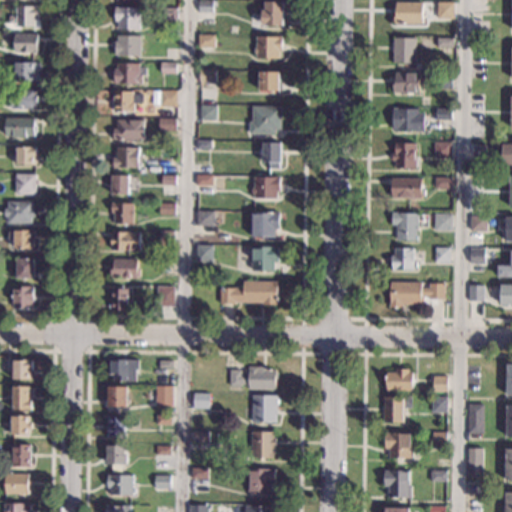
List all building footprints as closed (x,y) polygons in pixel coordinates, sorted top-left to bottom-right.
[(213,13),(199,12),(199,0),(213,1),(213,13)] [(455,3),(454,20),(430,19),(431,1),(455,3)] [(283,26),(261,26),(261,11),(265,12),(265,2),(283,2),(283,26)] [(422,25),(393,24),(393,13),(395,13),(395,2),(423,3),(422,25)] [(38,21),(34,21),(34,27),(16,27),(17,7),(38,7),(38,21)] [(138,30),(117,29),(117,22),(113,22),(114,7),(139,8),(138,30)] [(177,21),(162,21),(162,7),(177,8),(177,21)] [(36,53),(13,53),(14,35),(16,35),(37,35),(36,53)] [(214,48),(198,48),(199,35),(215,35),(214,48)] [(139,55),(114,55),(114,49),(111,48),(111,42),(116,43),(116,36),(140,36),(139,55)] [(283,52),(279,52),(279,59),(256,59),(256,55),(254,54),(254,48),(256,48),(256,37),(283,37),(283,52)] [(453,48),(436,47),(436,38),(454,39),(453,48)] [(416,64),(392,64),(393,39),(412,39),(416,39),(416,64)] [(35,68),(37,69),(36,75),(35,75),(35,82),(15,82),(15,73),(14,73),(14,62),(35,63),(35,68)] [(175,75),(160,74),(160,62),(176,63),(175,75)] [(139,68),(146,68),(146,76),(141,76),(140,85),(112,85),(113,68),(115,69),(115,63),(139,64),(139,68)] [(215,89),(197,88),(197,70),(216,70),(215,89)] [(279,92),(259,91),(259,72),(279,72),(279,92)] [(419,94),(392,94),(393,83),(390,83),(390,79),(393,80),(393,78),(394,78),(394,72),(420,73),(419,94)] [(452,89),(436,89),(436,73),(452,74),(452,89)] [(35,95),(37,95),(37,104),(35,104),(35,110),(10,109),(10,106),(8,106),(8,99),(10,99),(10,89),(35,90),(35,95)] [(176,108),(159,108),(160,91),(177,92),(176,108)] [(132,94),(140,94),(140,104),(132,104),(133,113),(112,113),(112,104),(110,104),(110,101),(112,101),(112,92),(132,92),(132,94)] [(216,121),(200,121),(200,106),(216,106),(216,121)] [(281,130),(276,129),(276,135),(248,134),(249,123),(252,123),(252,106),(282,107),(281,130)] [(417,114),(425,114),(424,132),(392,131),(392,108),(417,109),(417,114)] [(451,110),(451,121),(436,121),(436,109),(451,110)] [(33,139),(6,138),(6,119),(34,120),(33,139)] [(143,140),(113,140),(113,128),(117,128),(117,119),(143,120),(143,140)] [(175,132),(160,132),(160,120),(176,120),(175,132)] [(210,151),(196,151),(196,141),(210,141),(210,151)] [(280,154),(282,154),(282,159),(281,159),(281,164),(278,164),(278,172),(269,172),(269,164),(262,163),(263,143),(281,144),(280,154)] [(415,152),(417,152),(416,159),(415,159),(415,170),(394,169),(394,162),(392,162),(392,154),(394,154),(395,144),(415,145),(415,152)] [(451,145),(451,158),(435,158),(435,144),(451,145)] [(486,160),(472,160),(473,146),(486,146),(486,160)] [(137,170),(113,170),(113,155),(116,155),(116,148),(138,149),(137,170)] [(36,159),(34,159),(34,166),(17,166),(17,160),(15,160),(15,155),(16,155),(17,149),(36,149),(36,159)] [(35,195),(16,195),(16,175),(36,176),(35,195)] [(128,195),(111,195),(111,175),(128,176),(128,195)] [(175,176),(175,186),(161,186),(161,176),(175,176)] [(211,176),(211,187),(195,187),(195,176),(211,176)] [(280,178),(279,193),(276,193),(276,200),(253,200),(253,196),(252,194),(252,188),(254,188),(254,177),(280,178)] [(452,190),(436,190),(436,178),(452,178),(452,190)] [(422,200),(390,200),(391,185),(388,185),(389,179),(422,180),(422,200)] [(31,204),(31,211),(34,211),(34,216),(31,216),(31,224),(7,224),(7,218),(5,218),(5,210),(7,210),(7,203),(31,204)] [(133,225),(113,224),(113,214),(110,214),(110,205),(133,205),(133,225)] [(175,206),(174,215),(159,215),(160,205),(175,206)] [(213,228),(196,228),(196,212),(213,212),(213,228)] [(399,214),(417,214),(417,215),(428,215),(427,227),(417,227),(416,241),(396,240),(396,226),(392,226),(392,212),(399,212),(399,214)] [(279,213),(279,230),(275,230),(274,238),(252,238),(253,236),(251,236),(251,229),(253,229),(253,213),(279,213)] [(452,232),(434,231),(435,215),(452,215),(452,232)] [(487,232),(471,232),(471,218),(483,218),(487,218),(487,232)] [(34,242),(32,242),(32,248),(14,248),(14,241),(9,241),(9,233),(15,233),(15,232),(34,233),(34,242)] [(140,251),(110,250),(111,232),(140,232),(140,251)] [(174,241),(159,241),(159,232),(174,232),(174,241)] [(211,263),(196,263),(196,246),(198,246),(212,246),(211,263)] [(278,262),(275,262),(274,273),(250,272),(250,264),(251,264),(252,246),(279,246),(278,262)] [(415,261),(417,261),(417,271),(393,270),(393,264),(391,264),(392,256),(395,256),(395,249),(415,250),(415,261)] [(450,264),(435,264),(436,249),(450,250),(450,264)] [(485,265),(470,264),(471,249),(485,249),(485,265)] [(34,279),(14,279),(15,268),(17,268),(17,259),(35,260),(34,279)] [(137,271),(140,271),(140,276),(137,276),(137,280),(111,279),(111,263),(113,263),(113,261),(138,261),(137,271)] [(511,279),(498,279),(498,267),(511,267),(511,279)] [(277,307),(262,307),(262,304),(235,304),(235,306),(220,306),(220,289),(243,289),(243,282),(277,283),(277,307)] [(444,301),(429,301),(429,298),(421,298),(421,306),(403,306),(403,309),(390,309),(391,284),(421,285),(421,289),(429,289),(429,285),(445,285),(444,301)] [(511,306),(502,306),(503,296),(499,296),(499,291),(502,292),(502,286),(511,286),(511,306)] [(484,303),(469,302),(469,287),(484,287),(484,303)] [(33,301),(31,301),(31,309),(14,309),(14,297),(12,297),(12,293),(14,293),(14,288),(33,289),(33,301)] [(174,308),(157,308),(158,288),(174,288),(174,308)] [(127,294),(129,294),(129,305),(127,305),(127,311),(110,310),(111,290),(127,290),(127,294)] [(139,371),(136,371),(136,383),(113,383),(113,376),(108,376),(109,360),(139,361),(139,371)] [(172,369),(158,369),(159,360),(172,360),(172,369)] [(33,372),(29,372),(29,381),(12,380),(12,374),(10,374),(10,368),(12,368),(12,361),(33,361),(33,372)] [(267,371),(276,371),(276,391),(248,390),(248,385),(240,385),(240,389),(230,388),(230,371),(242,371),(241,376),(248,376),(248,367),(267,367),(267,371)] [(408,373),(412,373),(411,393),(386,392),(386,382),(384,382),(385,377),(386,377),(386,373),(395,373),(395,370),(408,371),(408,373)] [(447,394),(433,393),(433,378),(447,378),(447,394)] [(171,398),(156,397),(156,386),(171,387),(171,398)] [(28,401),(33,401),(32,410),(12,410),(12,397),(8,397),(8,389),(12,389),(12,387),(28,388),(28,401)] [(127,408),(108,408),(109,387),(127,387),(127,408)] [(209,410),(192,409),(193,394),(209,395),(209,410)] [(276,424),(251,423),(252,396),(276,396),(276,424)] [(404,400),(410,400),(410,409),(404,409),(404,424),(383,423),(384,397),(404,398),(404,400)] [(446,414),(431,413),(432,398),(446,398),(446,414)] [(483,435),(467,435),(468,405),(484,405),(483,435)] [(171,426),(155,425),(155,415),(171,416),(171,426)] [(124,437),(107,437),(108,430),(104,430),(104,425),(108,425),(108,416),(125,417),(124,437)] [(28,423),(31,423),(30,429),(28,429),(28,435),(10,435),(10,428),(8,428),(8,422),(10,422),(11,417),(28,417),(28,423)] [(273,439),(276,439),(275,448),(273,448),(273,459),(251,459),(252,431),(273,432),(273,439)] [(208,442),(193,442),(193,432),(209,432),(208,442)] [(446,449),(433,449),(433,432),(446,433),(446,449)] [(412,450),(409,450),(409,460),(384,459),(385,433),(412,434),(412,450)] [(29,467),(3,466),(4,454),(10,454),(11,445),(30,445),(29,467)] [(124,451),(128,451),(128,455),(126,455),(126,465),(122,465),(122,473),(110,472),(110,465),(106,465),(106,462),(104,462),(104,457),(107,457),(107,446),(124,447),(124,451)] [(170,457),(155,457),(156,447),(170,447),(170,457)] [(482,479),(466,479),(467,449),(483,449),(482,479)] [(207,480),(190,480),(190,468),(207,469),(207,480)] [(274,484),(270,484),(270,493),(247,493),(247,468),(275,468),(274,484)] [(409,488),(412,488),(411,500),(387,499),(387,489),(383,489),(383,471),(409,472),(409,488)] [(446,484),(430,483),(430,471),(446,472),(446,484)] [(27,495),(4,495),(5,474),(6,474),(27,475),(27,495)] [(170,491),(154,490),(154,475),(170,476),(170,491)] [(131,488),(134,488),(134,496),(109,495),(109,488),(105,488),(106,476),(132,476),(131,488)] [(23,505),(30,505),(29,511),(3,511),(4,503),(23,503),(23,505)]
